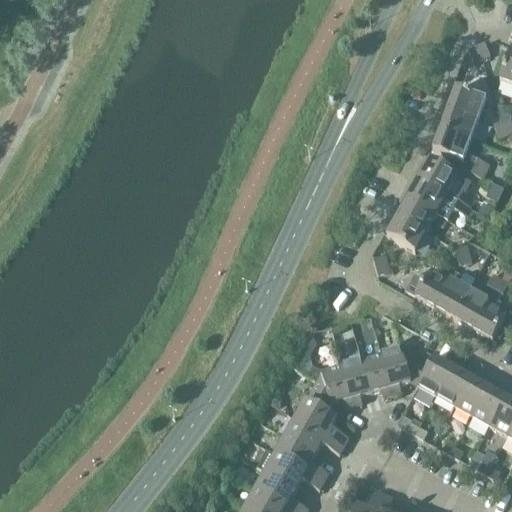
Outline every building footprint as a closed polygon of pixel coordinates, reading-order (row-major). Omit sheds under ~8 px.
[(477,51),(482,63),(490,60),(485,48),(477,51)] [(482,63),(477,51),(469,55),(474,67),(482,63)] [(500,85),(511,89),(511,54),(500,85)] [(456,92),(448,113),(479,125),(486,103),(456,92)] [(448,113),(441,134),(471,145),(479,125),(448,113)] [(502,127),(507,139),(511,136),(511,127),(510,123),(502,127)] [(507,139),(502,127),(494,130),(499,142),(507,139)] [(471,145),(441,134),(433,155),(463,166),(471,145)] [(430,164),(419,184),(447,200),(458,180),(430,164)] [(471,178),(483,183),(487,175),(475,170),(471,178)] [(419,184),(408,202),(437,218),(447,200),(419,184)] [(458,205),(469,212),(474,204),(462,198),(458,205)] [(408,202),(398,221),(426,237),(437,218),(408,202)] [(469,212),(458,205),(453,213),(465,220),(469,212)] [(426,237),(398,221),(387,241),(415,257),(426,237)] [(454,253),(457,262),(469,258),(467,250),(454,253)] [(469,258),(457,262),(459,270),(472,267),(469,258)] [(375,273),(388,269),(386,261),(373,264),(375,273)] [(375,273),(378,281),(390,278),(388,269),(375,273)] [(415,301),(435,313),(451,284),(431,273),(415,301)] [(487,291),(495,295),(501,284),(493,279),(487,291)] [(435,313),(454,323),(470,295),(451,284),(435,313)] [(501,284),(495,295),(502,299),(509,288),(501,284)] [(454,323),(473,334),(489,305),(470,295),(454,323)] [(489,305),(473,334),(493,345),(508,316),(489,305)] [(402,355),(381,361),(392,400),(401,397),(399,391),(411,387),(402,355)] [(402,355),(411,387),(436,402),(456,366),(448,362),(445,368),(434,362),(430,371),(402,355)] [(381,361),(362,366),(371,399),(381,396),(383,402),(392,400),(381,361)] [(362,366),(342,372),(353,411),(362,408),(360,402),(371,399),(362,366)] [(465,371),(456,366),(436,402),(454,412),(471,383),(461,377),(465,371)] [(321,378),(330,410),(342,407),(344,414),(353,411),(342,372),(321,378)] [(330,410),(321,378),(296,424),(344,451),(349,443),(331,433),(337,423),(326,417),(330,410)] [(480,388),(471,383),(454,412),(472,422),(492,386),(484,382),(480,388)] [(500,391),(492,386),(472,422),(490,432),(506,402),(497,397),(500,391)] [(511,405),(506,402),(490,432),(508,442),(511,433),(511,405)] [(344,451),(296,424),(286,442),(317,460),(322,450),(340,460),(344,451)] [(406,436),(415,440),(419,432),(411,427),(406,436)] [(419,432),(415,440),(423,445),(428,437),(419,432)] [(276,459),(324,487),(329,479),(312,469),(317,460),(286,442),(276,459)] [(442,456),(450,460),(455,452),(447,447),(442,456)] [(455,452),(450,460),(459,465),(463,457),(455,452)] [(266,477),(297,495),(302,486),(320,495),(324,487),(276,459),(266,477)] [(478,476),(486,480),(491,472),(482,467),(478,476)] [(491,472),(486,480),(494,485),(499,477),(491,472)] [(266,477),(255,495),(284,511),(304,511),(291,505),(297,495),(266,477)] [(284,511),(255,495),(246,511),(284,511)] [(357,511),(379,511),(384,499),(376,496),(369,511),(361,511),(358,511),(357,511)] [(379,511),(390,511),(393,503),(384,499),(379,511)]
